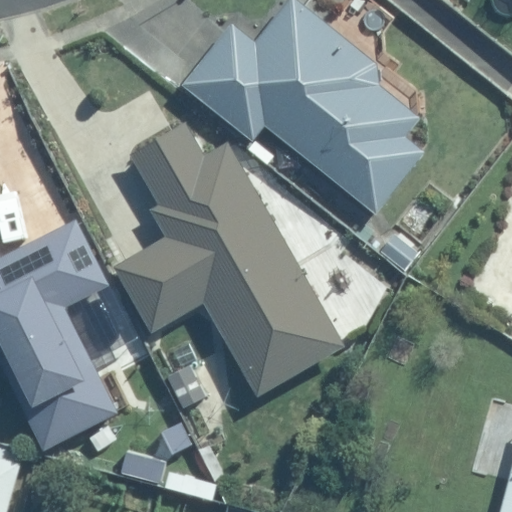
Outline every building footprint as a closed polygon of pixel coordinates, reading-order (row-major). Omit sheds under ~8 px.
[(388,71),(300,0),(295,0),(260,44),(238,27),(190,86),(259,142),(269,131),(379,221),(432,156),(415,142),(427,126),(376,85),(388,71)] [(348,351),(284,234),(292,229),(252,155),(242,161),(232,144),(206,158),(187,123),(133,153),(161,204),(154,208),(172,240),(118,270),(153,336),(212,304),(263,397),(348,351)] [(122,410),(67,309),(115,283),(82,223),(12,260),(0,237),(0,363),(47,450),(122,410)] [(0,511),(10,511),(25,451),(0,445),(0,511)] [(170,464),(130,453),(124,478),(163,489),(170,464)] [(511,511),(511,470),(502,511),(511,511)]
